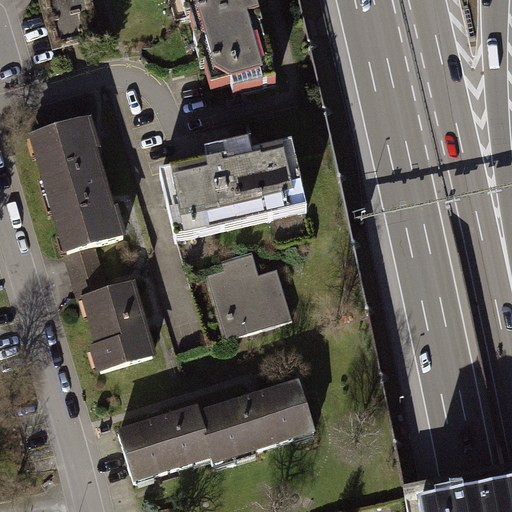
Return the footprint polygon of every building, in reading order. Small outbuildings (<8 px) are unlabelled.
[(38,0),(55,58),(98,43),(86,0),(38,0)] [(236,107),(285,93),(267,29),(258,0),(182,0),(211,99),(233,93),(236,107)] [(36,146),(72,262),(130,244),(93,128),(36,146)] [(161,183),(175,247),(307,217),(293,154),(256,162),(254,151),(208,161),(210,172),(161,183)] [(208,282),(229,349),(291,329),(275,276),(258,281),(252,261),(223,270),(225,276),(208,282)] [(110,382),(159,367),(135,291),(87,306),(110,382)] [(318,441),(301,391),(201,424),(215,468),(217,474),(318,441)] [(121,443),(138,494),(215,468),(201,424),(199,418),(121,443)] [(511,511),(511,482),(421,501),(422,511),(511,511)]
